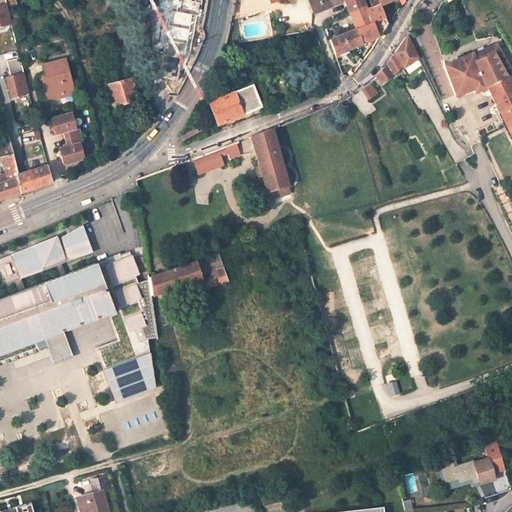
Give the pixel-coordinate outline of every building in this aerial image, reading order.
[(202,0),(164,0),(157,50),(165,55),(160,78),(182,78),(192,52),(202,0)] [(307,0),(313,14),(335,5),(334,3),(332,0),(307,0)] [(362,0),(343,0),(349,12),(364,5),(362,0)] [(355,28),(384,17),(379,5),(379,3),(372,6),(366,9),(364,5),(349,12),(355,28)] [(0,26),(11,24),(6,4),(0,5),(0,26)] [(300,8),(303,17),(309,15),(306,6),(300,8)] [(355,28),(329,39),(335,54),(381,35),(387,24),(384,17),(355,28)] [(405,35),(391,52),(402,67),(418,58),(405,35)] [(19,56),(29,53),(26,44),(17,46),(19,56)] [(498,44),(473,53),(476,59),(501,50),(498,44)] [(473,53),(444,64),(455,94),(474,87),(476,91),(489,86),(491,92),(490,92),(507,129),(511,138),(511,83),(511,82),(511,81),(511,69),(501,50),(476,59),(473,53)] [(372,76),(377,82),(402,67),(391,52),(382,64),(372,76)] [(9,68),(22,65),(20,58),(7,62),(9,68)] [(64,60),(43,65),(46,78),(42,79),(47,97),(72,90),(64,60)] [(29,93),(22,65),(9,68),(11,77),(7,78),(12,98),(29,93)] [(131,79),(109,85),(114,106),(137,100),(131,79)] [(360,88),(368,99),(377,92),(369,82),(360,88)] [(252,85),(209,102),(218,125),(261,107),(252,85)] [(47,97),(48,101),(73,94),(72,90),(47,97)] [(66,139),(80,135),(78,127),(76,128),(72,113),(51,119),(56,134),(64,132),(66,139)] [(251,137),(268,191),(288,185),(273,129),(251,137)] [(82,143),(80,135),(66,139),(68,146),(59,148),(64,164),(84,158),(80,143),(82,143)] [(236,143),(226,147),(229,155),(239,151),(236,143)] [(0,199),(21,192),(9,144),(0,147),(0,156),(5,175),(0,175),(0,199)] [(226,147),(218,149),(221,158),(229,155),(226,147)] [(218,149),(194,158),(199,173),(223,165),(221,158),(218,149)] [(21,172),(17,174),(21,192),(25,191),(52,182),(47,164),(21,172)] [(268,191),(270,199),(290,193),(288,185),(268,191)] [(112,311),(122,338),(117,339),(95,348),(115,401),(155,386),(148,339),(156,336),(149,285),(138,289),(136,284),(138,283),(137,281),(141,279),(132,255),(131,255),(130,251),(65,274),(61,264),(93,252),(92,251),(90,252),(86,241),(88,241),(82,225),(58,239),(57,235),(13,257),(12,254),(0,258),(0,271),(6,282),(7,283),(8,283),(9,283),(14,281),(18,292),(0,298),(0,365),(13,361),(4,339),(38,325),(43,337),(112,311)] [(205,288),(226,280),(217,253),(195,260),(196,262),(149,277),(154,305),(163,302),(162,292),(201,278),(205,288)] [(154,305),(156,321),(166,320),(163,302),(154,305)] [(43,337),(35,340),(38,349),(46,346),(54,369),(75,361),(64,333),(108,316),(117,339),(122,338),(112,311),(43,337)] [(4,339),(13,361),(39,351),(38,349),(35,340),(43,337),(38,325),(4,339)] [(472,460),(454,466),(459,483),(473,479),(478,477),(479,481),(479,483),(495,479),(489,458),(473,463),(472,460)] [(93,493),(77,497),(81,511),(108,511),(103,493),(111,490),(107,475),(90,480),(93,493)] [(2,511),(1,508),(0,508),(0,511),(36,511),(33,500),(16,504),(17,510),(9,511),(2,511)]
